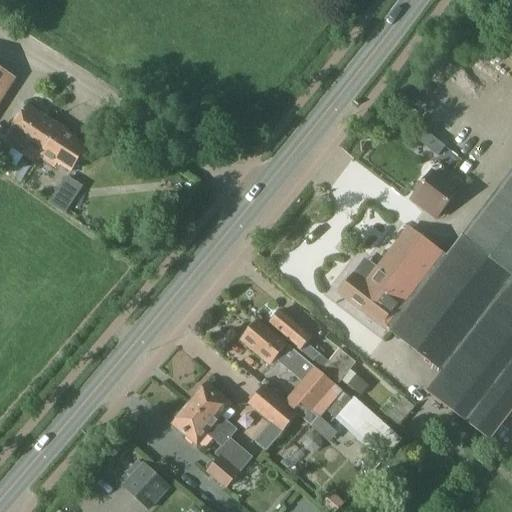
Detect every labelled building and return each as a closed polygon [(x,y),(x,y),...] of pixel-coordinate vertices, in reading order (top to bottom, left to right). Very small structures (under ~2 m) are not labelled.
[(0,93),(11,77),(0,69),(0,93)] [(61,127),(28,105),(7,138),(38,159),(39,157),(41,158),(61,127)] [(74,137),(61,127),(41,158),(55,166),(58,160),(71,170),(86,146),(73,139),(74,137)] [(14,166),(20,155),(7,148),(1,159),(14,166)] [(511,167),(445,256),(389,330),(441,370),(424,392),(489,441),(511,411),(511,167)] [(441,178),(432,171),(411,200),(437,219),(463,184),(447,171),(441,178)] [(67,199),(79,200),(81,186),(69,184),(67,199)] [(389,330),(445,256),(408,230),(366,285),(353,276),(340,293),(389,330)] [(328,362),(306,345),(312,338),(282,311),(269,326),(299,353),(337,384),(340,380),(360,397),(369,386),(348,369),(354,363),(338,350),(328,362)] [(259,321),(241,341),(270,365),(275,359),(303,382),(291,395),(302,405),(296,413),(312,427),(318,418),(325,410),(341,391),(332,383),(314,368),(306,361),(287,345),(259,321)] [(252,458),(230,439),(236,431),(227,423),(235,414),(228,408),(231,405),(207,384),(173,424),(197,445),(198,444),(203,448),(211,439),(221,449),(215,455),(218,457),(205,472),(225,489),(252,458)] [(264,451),(294,417),(261,387),(246,403),(269,424),(253,442),(264,451)] [(341,391),(325,410),(334,417),(350,398),(342,391),(341,391)] [(399,426),(415,407),(404,397),(388,416),(399,426)] [(350,398),(334,417),(376,454),(393,435),(350,398)] [(310,430),(297,440),(308,453),(321,443),(310,430)] [(286,471),(304,455),(296,447),(279,463),(286,471)] [(153,511),(170,492),(147,470),(127,492),(148,511),(153,511)] [(331,492),(320,504),(328,511),(335,511),(344,504),(331,492)]
